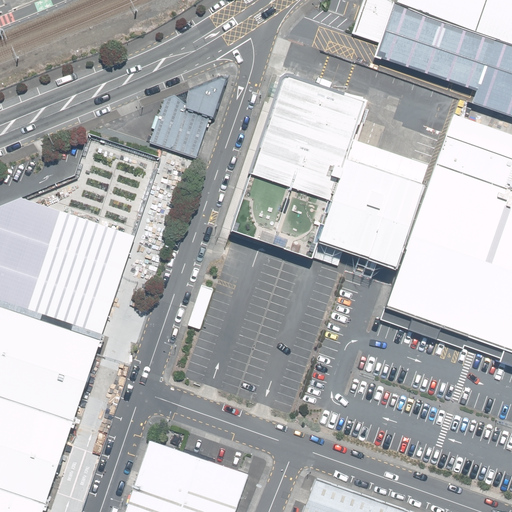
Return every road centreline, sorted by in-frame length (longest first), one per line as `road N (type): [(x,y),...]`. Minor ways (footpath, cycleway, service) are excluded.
road 1 (unclassified): [(142,392),(247,86),(252,44),(238,19)]
road 2 (secondary): [(238,19),(169,60),(0,130)]
road 3 (unclassified): [(480,511),(294,446)]
road 4 (unclassified): [(294,446),(142,392)]
road 5 (unclassified): [(142,392),(100,511)]
